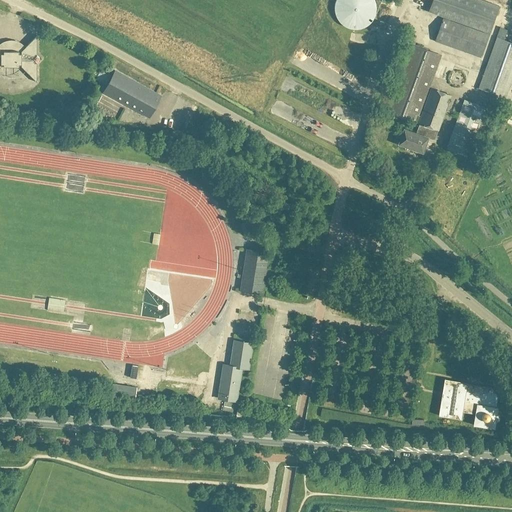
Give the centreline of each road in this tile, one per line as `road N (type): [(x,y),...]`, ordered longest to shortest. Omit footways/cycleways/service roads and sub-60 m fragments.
road 1 (secondary): [(511,460),(0,418)]
road 2 (unclassified): [(346,179),(146,67),(5,0)]
road 3 (unclassified): [(511,336),(405,254),(333,237)]
road 4 (unclassified): [(346,179),(403,0)]
